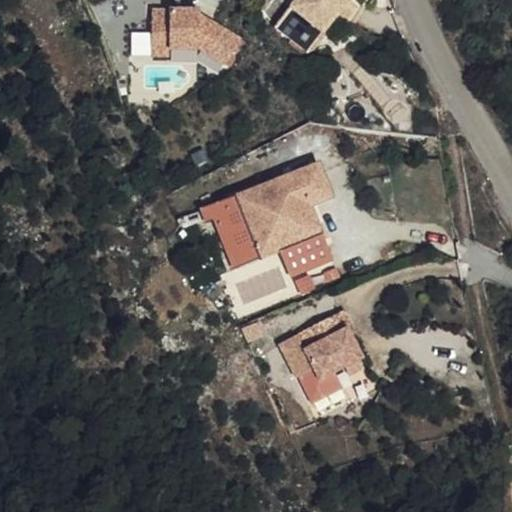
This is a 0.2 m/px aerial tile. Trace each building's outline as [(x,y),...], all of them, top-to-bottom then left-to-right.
[(152,0),(152,15),(170,16),(170,21),(200,21),(227,36),(242,10),(223,0),(152,0)] [(280,0),(277,6),(293,16),(304,1),(302,0),(280,0)] [(311,27),(324,6),(328,0),(346,0),(349,1),(349,0),(302,0),(304,1),(293,16),(311,27)] [(170,16),(152,15),(153,29),(170,29),(170,21),(170,16)] [(229,169),(250,222),(291,202),(297,214),(315,207),(303,178),(325,169),(311,135),(229,169)] [(254,232),(297,214),(291,202),(250,222),(254,232)] [(347,299),(339,284),(274,316),(290,348),(307,339),(313,350),(328,342),(356,328),(342,301),(347,299)] [(307,339),(290,348),(305,378),(337,362),(328,342),(313,350),(307,339)]
